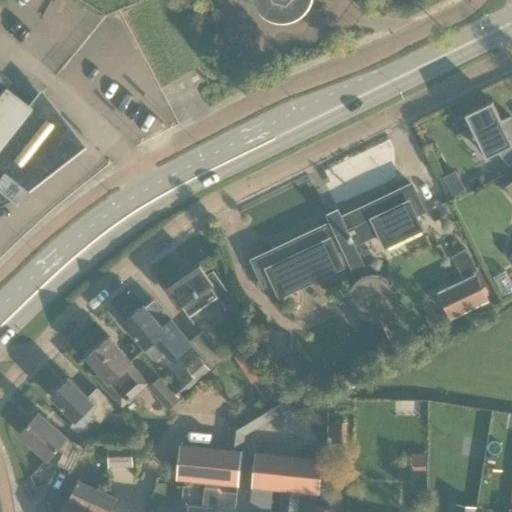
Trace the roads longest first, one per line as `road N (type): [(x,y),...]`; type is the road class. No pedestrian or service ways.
road 1 (residential): [(476,0),(214,123),(133,170)]
road 2 (primary): [(0,341),(108,240),(301,123)]
road 3 (primary): [(301,123),(214,152),(144,189),(88,225),(0,307)]
road 4 (residential): [(220,201),(511,57)]
road 5 (unclassified): [(0,350),(31,356),(104,285),(220,201)]
road 6 (primary): [(301,123),(511,22)]
